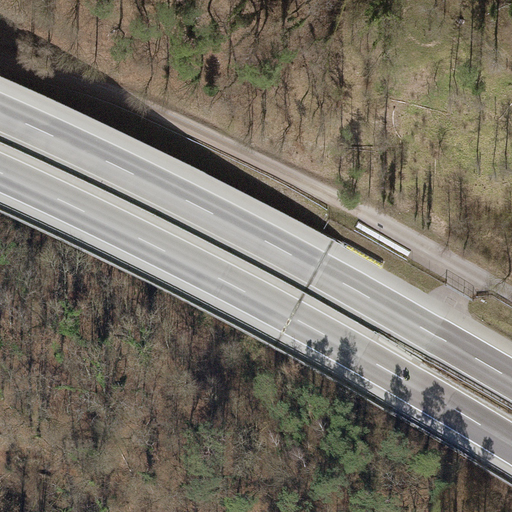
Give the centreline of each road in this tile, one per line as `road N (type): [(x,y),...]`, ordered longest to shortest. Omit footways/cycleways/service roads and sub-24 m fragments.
road 1 (motorway): [(0,172),(292,317),(511,443)]
road 2 (motorway): [(511,379),(198,205),(0,111)]
road 3 (unclassified): [(511,291),(353,200),(163,110),(0,59)]
